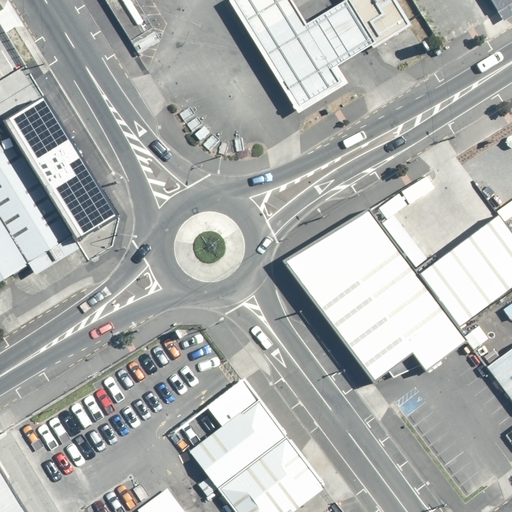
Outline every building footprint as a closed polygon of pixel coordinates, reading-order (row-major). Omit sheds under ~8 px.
[(394,13),(385,0),(333,0),(356,36),(394,13)] [(51,106),(45,95),(1,121),(71,237),(115,210),(91,170),(84,159),(71,138),(60,120),(51,106)] [(0,212),(31,262),(71,237),(1,121),(0,122),(0,212)] [(511,182),(505,174),(487,187),(511,218),(511,182)] [(469,341),(370,208),(286,260),(374,383),(390,370),(395,377),(424,364),(429,372),(469,341)] [(0,281),(31,262),(0,212),(0,281)] [(511,288),(511,229),(500,213),(422,272),(463,326),(511,288)] [(511,350),(488,367),(511,401),(511,350)] [(143,462),(73,367),(47,386),(96,453),(57,481),(78,510),(143,462)] [(271,427),(242,388),(171,439),(199,479),(271,427)] [(307,476),(271,427),(199,479),(223,511),(258,511),(275,500),(307,476)] [(185,511),(168,487),(137,509),(138,511),(185,511)] [(0,511),(12,511),(0,492),(0,511)] [(283,511),(275,500),(258,511),(283,511)]
